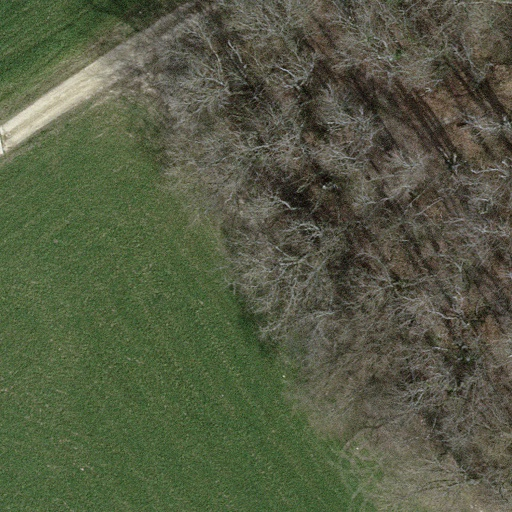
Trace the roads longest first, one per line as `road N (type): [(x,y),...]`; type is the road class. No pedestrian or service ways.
road 1 (track): [(109,65),(492,511)]
road 2 (track): [(208,0),(0,141)]
